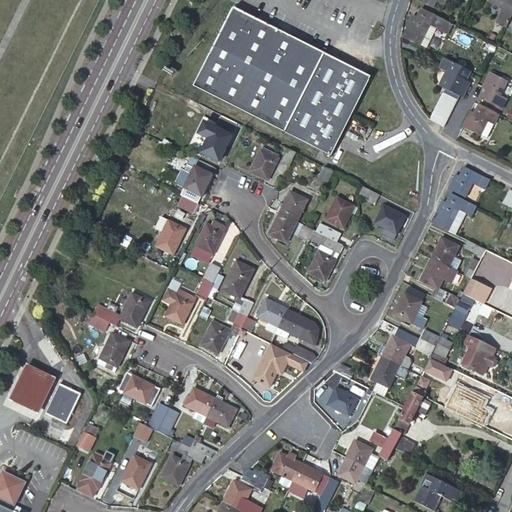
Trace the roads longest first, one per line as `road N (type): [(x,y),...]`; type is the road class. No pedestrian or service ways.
road 1 (secondary): [(0,316),(155,0)]
road 2 (secondary): [(135,0),(0,276)]
road 3 (residential): [(440,142),(409,110),(393,72),(390,31),(399,0)]
road 4 (residential): [(238,199),(261,245),(327,309)]
road 5 (residential): [(160,343),(205,361),(268,417)]
road 6 (residential): [(175,511),(268,417)]
road 7 (residential): [(399,261),(422,219),(440,142)]
